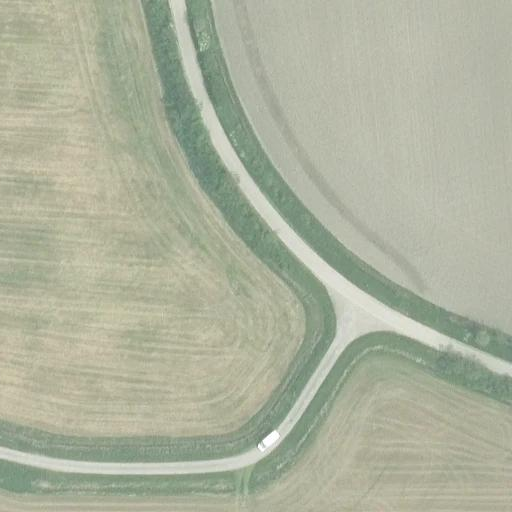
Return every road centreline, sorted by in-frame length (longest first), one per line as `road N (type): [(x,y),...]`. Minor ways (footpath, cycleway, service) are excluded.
road 1 (unclassified): [(0,451),(64,467),(245,464),(278,439),(357,308)]
road 2 (unclassified): [(357,308),(297,249),(218,140),(181,0)]
road 3 (unclassified): [(511,372),(357,308)]
